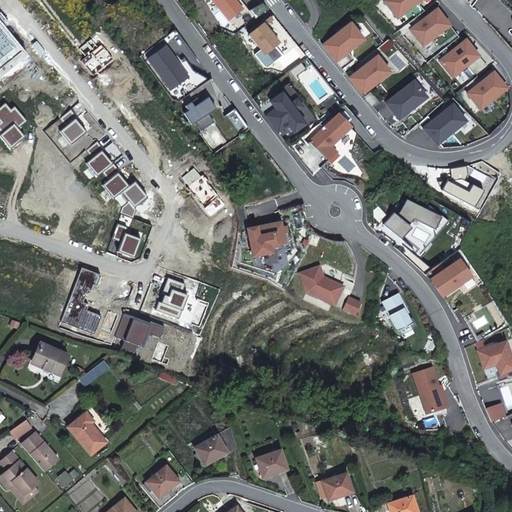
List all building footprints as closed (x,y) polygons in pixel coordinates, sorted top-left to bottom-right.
[(213,0),(229,20),(242,9),(235,0),(213,0)] [(409,29),(422,46),(449,25),(436,8),(409,29)] [(272,15),(249,34),(273,63),(296,44),(272,15)] [(349,23),(322,45),(336,61),(347,52),(363,39),(349,23)] [(439,60),(452,77),(478,56),(465,39),(439,60)] [(165,46),(148,58),(171,89),(188,77),(165,46)] [(347,52),(336,61),(342,69),(353,59),(347,52)] [(376,55),(349,77),(362,94),(389,72),(376,55)] [(492,71),(466,93),(480,109),(506,88),(492,71)] [(412,80),(385,102),(398,119),(426,97),(412,80)] [(316,120),(288,83),(279,89),(281,92),(289,103),(295,99),(301,106),(295,111),(305,124),(307,126),(316,120)] [(265,115),(283,140),(305,124),(295,111),(301,106),(295,99),(289,103),(281,92),(269,101),(275,108),(265,115)] [(199,97),(187,105),(190,109),(197,121),(203,130),(216,122),(210,113),(202,101),(199,97)] [(210,97),(202,101),(210,113),(217,109),(210,97)] [(0,131),(2,134),(0,135),(0,136),(10,149),(25,137),(18,129),(27,121),(14,106),(11,109),(5,103),(0,107),(0,131)] [(422,128),(436,144),(464,121),(451,104),(422,128)] [(242,134),(249,128),(235,108),(226,115),(242,134)] [(197,121),(190,109),(185,112),(193,124),(197,121)] [(337,114),(305,145),(323,164),(335,151),(330,146),(349,126),(337,114)] [(98,140),(86,149),(93,157),(87,162),(98,176),(103,171),(113,163),(103,150),(105,148),(98,140)] [(102,183),(114,198),(130,185),(119,172),(121,170),(114,162),(113,163),(103,171),(109,178),(102,183)] [(413,219),(434,229),(440,216),(428,204),(424,208),(405,199),(399,211),(396,215),(393,212),(382,224),(396,235),(401,229),(403,230),(413,219)] [(271,245),(285,242),(283,232),(281,226),(280,221),(247,228),(251,245),(255,244),(258,254),(272,251),(271,245)] [(118,224),(113,239),(122,242),(119,252),(135,258),(142,239),(126,233),(128,227),(118,224)] [(457,258),(428,278),(440,296),(469,275),(457,258)] [(305,291),(333,304),(341,286),(322,276),(318,265),(299,272),(305,291)] [(185,284),(169,278),(165,287),(168,288),(165,295),(163,303),(160,302),(157,311),(179,319),(188,295),(182,293),(185,284)] [(346,296),(347,297),(350,290),(341,286),(333,304),(341,309),(346,296)] [(396,331),(410,324),(402,308),(404,307),(396,293),(380,302),(396,331)] [(341,309),(353,314),(359,303),(347,297),(346,296),(341,309)] [(11,327),(17,330),(20,324),(13,321),(11,327)] [(505,371),(511,368),(511,358),(505,340),(477,350),(483,368),(496,363),(499,373),(505,371)] [(69,355),(42,344),(33,364),(61,375),(69,355)] [(430,367),(411,373),(425,413),(446,406),(439,385),(437,386),(430,367)] [(91,424),(94,422),(86,413),(68,428),(91,456),(107,443),(91,424)] [(25,422),(10,432),(17,440),(31,429),(25,422)] [(44,472),(58,460),(35,433),(21,445),(44,472)] [(227,454),(228,454),(217,435),(195,448),(196,451),(199,456),(205,467),(219,459),(220,458),(220,457),(227,453),(227,454)] [(288,471),(280,450),(256,459),(263,479),(278,473),(278,474),(279,473),(279,472),(286,470),(287,471),(288,471)] [(39,484),(26,469),(12,452),(0,461),(0,462),(7,471),(0,476),(0,479),(9,490),(10,489),(14,485),(24,496),(35,487),(39,484)] [(179,483),(179,482),(166,466),(162,469),(160,467),(153,473),(154,475),(146,483),(153,491),(159,499),(171,488),(172,489),(172,488),(172,487),(178,482),(179,483)] [(352,494),(353,494),(346,473),(326,480),(325,477),(321,479),(322,482),(328,502),(344,496),(344,497),(345,497),(344,495),(352,493),(352,494)] [(143,485),(150,493),(153,491),(146,483),(143,485)] [(10,489),(23,504),(39,491),(35,487),(24,496),(14,485),(10,489)] [(397,497),(398,501),(388,504),(390,511),(417,511),(412,496),(406,498),(404,494),(397,497)] [(135,511),(124,498),(107,511),(135,511)]
